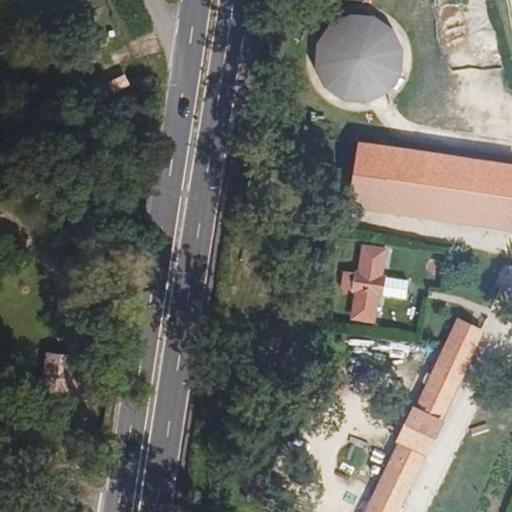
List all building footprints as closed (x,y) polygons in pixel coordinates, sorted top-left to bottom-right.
[(331,94),(344,101),(358,104),(373,102),(386,96),(396,86),(403,73),(406,59),(404,44),(397,32),(387,21),(375,14),(360,12),(346,14),(333,20),(323,30),(316,43),(313,57),(315,71),(321,84),(331,94)] [(511,179),(511,161),(350,139),(341,205),(505,228),(511,179)] [(379,276),(384,250),(364,246),(359,271),(353,270),(351,277),(357,278),(349,315),(370,319),(375,292),(379,293),(383,277),(379,276)] [(333,267),(321,267),(321,288),(333,288),(333,267)] [(412,409),(409,409),(396,438),(398,440),(364,511),(392,511),(421,451),(424,452),(438,424),(434,421),(476,332),(454,322),(412,409)] [(35,379),(34,387),(36,389),(42,390),(42,392),(65,396),(65,394),(75,395),(78,394),(79,390),(87,392),(91,363),(71,360),(71,356),(49,352),(45,379),(37,377),(35,379)] [(260,469),(241,486),(248,494),(244,498),(249,504),(254,500),(266,511),(269,511),(286,495),(260,469)]
